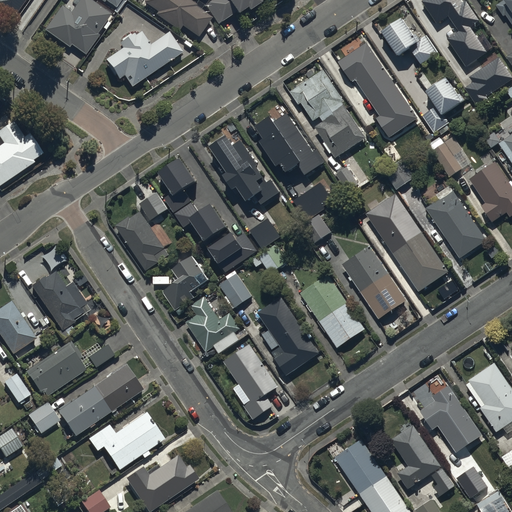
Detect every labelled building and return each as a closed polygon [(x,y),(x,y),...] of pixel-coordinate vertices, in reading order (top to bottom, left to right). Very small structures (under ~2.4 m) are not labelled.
[(0,0),(0,7),(17,19),(28,3),(23,0),(0,0)] [(98,32),(96,30),(109,11),(92,0),(76,0),(70,10),(60,3),(44,27),(70,45),(72,44),(84,52),(98,32)] [(181,23),(199,35),(210,19),(193,7),(196,3),(192,0),(147,0),(158,7),(155,12),(178,27),(181,23)] [(207,0),(205,2),(217,21),(250,0),(207,0)] [(466,0),(462,0),(461,1),(460,0),(423,0),(438,23),(450,15),(459,28),(447,36),(467,66),(488,53),(472,28),(481,22),(466,0)] [(511,0),(499,0),(498,1),(511,22),(511,0)] [(425,32),(415,38),(400,15),(381,27),(400,56),(412,48),(421,61),(437,51),(425,32)] [(118,40),(123,47),(106,58),(118,76),(124,72),(132,84),(182,52),(167,30),(149,42),(144,33),(139,26),(118,40)] [(421,118),(369,41),(339,61),(353,81),(356,79),(380,115),(377,117),(391,138),(421,118)] [(475,102),(511,78),(511,77),(502,61),(498,55),(469,74),(473,80),(464,85),(475,102)] [(319,113),(323,119),(315,124),(336,156),(366,136),(346,105),(342,98),(322,67),(292,87),(312,117),(319,113)] [(451,119),(446,112),(464,101),(447,74),(426,87),(436,102),(422,111),(434,130),(451,119)] [(277,164),(282,161),(288,170),(298,164),(307,177),(325,166),(288,109),(276,117),(270,109),(254,119),(264,133),(259,136),(277,164)] [(0,181),(34,160),(32,158),(42,151),(29,131),(23,134),(13,118),(0,126),(0,136),(3,141),(0,142),(0,181)] [(241,136),(233,141),(225,129),(209,139),(222,159),(216,163),(233,189),(239,185),(249,200),(257,195),(262,203),(279,191),(269,175),(259,181),(256,177),(264,172),(241,136)] [(484,135),(491,145),(501,139),(494,129),(484,135)] [(511,131),(503,137),(511,150),(511,131)] [(430,148),(449,176),(471,162),(453,134),(430,148)] [(187,229),(198,222),(228,270),(249,257),(258,251),(244,229),(235,235),(211,197),(199,205),(187,187),(196,181),(179,155),(159,168),(172,190),(164,195),(187,229)] [(384,168),(396,186),(414,174),(403,157),(384,168)] [(495,218),(506,211),(509,215),(511,213),(511,184),(495,159),(468,177),(483,200),(479,203),(491,221),(495,218)] [(336,171),(349,191),(360,184),(347,164),(336,171)] [(294,194),(308,216),(335,199),(321,177),(294,194)] [(426,205),(460,257),(487,239),(453,188),(426,205)] [(140,200),(153,221),(170,210),(157,189),(140,200)] [(367,209),(419,289),(448,270),(396,190),(367,209)] [(282,201),(271,208),(282,225),(293,218),(282,201)] [(117,223),(147,269),(170,255),(140,209),(117,223)] [(301,225),(315,246),(334,233),(321,213),(301,225)] [(251,226),(263,246),(281,234),(268,215),(251,226)] [(257,254),(269,273),(289,261),(277,242),(257,254)] [(342,261),(378,316),(406,299),(369,243),(342,261)] [(497,243),(488,249),(493,258),(502,252),(497,243)] [(195,296),(193,293),(210,282),(189,251),(171,263),(179,276),(161,287),(175,308),(195,296)] [(52,267),(30,282),(59,325),(62,329),(76,320),(72,316),(81,309),(78,305),(87,299),(71,277),(63,282),(52,267)] [(218,282),(234,307),(253,295),(237,270),(218,282)] [(329,272),(300,291),(336,346),(365,328),(329,272)] [(275,355),(287,373),(320,352),(309,334),(282,293),(257,309),(283,350),(275,355)] [(241,340),(235,331),(241,328),(230,311),(219,318),(211,304),(205,295),(190,304),(196,313),(187,319),(207,350),(214,345),(220,354),(241,340)] [(0,305),(0,336),(11,353),(37,336),(11,298),(0,305)] [(27,367),(46,395),(88,367),(68,339),(27,367)] [(85,354),(95,368),(116,354),(106,340),(85,354)] [(225,358),(250,397),(241,402),(252,419),(274,405),(267,394),(278,387),(249,343),(225,358)] [(464,380),(497,430),(511,420),(511,389),(494,361),(464,380)] [(56,409),(74,435),(144,388),(126,362),(56,409)] [(4,380),(19,403),(32,394),(17,372),(4,380)] [(439,424),(458,452),(482,436),(448,383),(423,399),(426,404),(420,408),(433,428),(439,424)] [(27,414),(40,433),(60,419),(47,401),(27,414)] [(96,449),(102,444),(119,468),(164,438),(145,410),(114,431),(108,423),(88,437),(96,449)] [(408,486),(431,472),(438,483),(434,485),(441,495),(455,486),(449,476),(442,465),(431,448),(414,422),(391,437),(408,463),(398,470),(408,486)] [(0,434),(0,449),(6,458),(24,446),(11,427),(0,434)] [(336,453),(373,511),(409,511),(361,437),(336,453)] [(511,448),(501,456),(511,472),(511,448)] [(130,485),(147,511),(148,511),(196,480),(200,477),(189,462),(185,464),(177,453),(148,473),(142,464),(124,476),(130,485)] [(452,470),(469,497),(483,488),(465,462),(452,470)] [(0,509),(41,482),(33,470),(0,492),(0,509)] [(230,511),(214,487),(177,511),(230,511)] [(81,502),(87,511),(106,511),(112,508),(99,489),(81,502)] [(502,489),(477,503),(482,511),(502,511),(511,507),(502,489)] [(415,507),(418,511),(442,511),(432,496),(415,507)]
